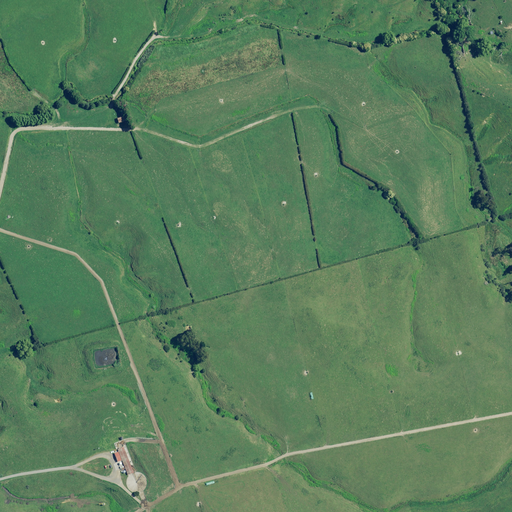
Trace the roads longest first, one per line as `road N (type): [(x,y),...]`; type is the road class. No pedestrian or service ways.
road 1 (track): [(138,511),(181,485),(100,281),(76,256),(0,230)]
road 2 (track): [(0,184),(13,128),(133,128)]
